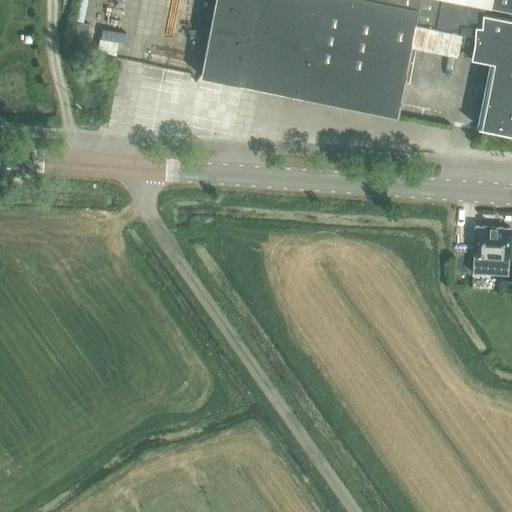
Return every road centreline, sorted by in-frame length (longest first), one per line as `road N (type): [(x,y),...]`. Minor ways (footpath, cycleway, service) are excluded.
road 1 (secondary): [(511,193),(0,158)]
road 2 (track): [(355,511),(150,220),(146,166)]
